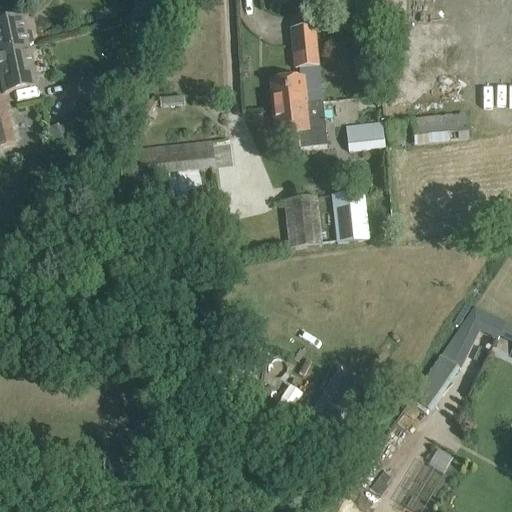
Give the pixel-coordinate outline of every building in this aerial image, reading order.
[(0,55),(28,49),(28,48),(34,46),(32,33),(24,33),(22,20),(0,24),(0,55)] [(271,82),(274,111),(322,105),(314,28),(292,31),(296,71),(299,70),(300,79),(271,82)] [(28,49),(0,55),(0,72),(4,94),(36,88),(28,49)] [(0,151),(2,151),(16,147),(15,142),(6,107),(4,99),(0,100),(0,151)] [(183,99),(160,101),(161,110),(184,108),(183,99)] [(149,103),(126,144),(133,148),(136,143),(139,138),(150,119),(153,113),(156,107),(149,104),(149,103)] [(322,105),(274,111),(277,137),(298,135),(300,152),(327,149),(322,105)] [(466,116),(411,122),(415,146),(469,141),(466,116)] [(349,153),(385,149),(383,125),(346,129),(349,153)] [(67,128),(50,133),(53,146),(70,142),(67,128)] [(211,144),(118,154),(121,179),(214,168),(211,144)] [(369,242),(364,195),(364,194),(333,197),(338,245),(369,242)] [(317,199),(285,203),(290,251),(322,247),(317,199)] [(339,450),(374,396),(347,379),(312,432),(339,450)] [(239,401),(227,399),(216,398),(211,397),(207,418),(224,420),(236,422),(239,401)]
